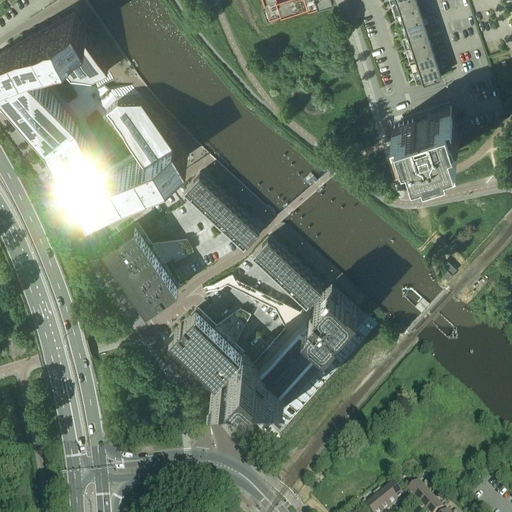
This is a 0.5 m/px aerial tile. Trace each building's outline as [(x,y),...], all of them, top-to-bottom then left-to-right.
[(263,0),(269,18),(300,8),(300,6),(308,3),(309,6),(325,0),(263,0)] [(419,6),(416,0),(397,0),(390,2),(394,14),(419,6)] [(423,17),(419,6),(394,14),(398,25),(423,17)] [(141,100),(120,109),(110,117),(145,155),(107,179),(75,127),(28,66),(55,51),(69,77),(89,82),(106,73),(84,34),(72,13),(46,28),(13,46),(0,53),(0,92),(43,148),(74,200),(87,220),(162,174),(187,158),(174,137),(141,100)] [(426,29),(423,17),(398,25),(401,37),(426,29)] [(430,40),(426,29),(401,37),(405,48),(430,40)] [(434,52),(430,40),(405,48),(409,60),(434,52)] [(438,63),(434,52),(409,60),(413,71),(438,63)] [(438,63),(413,71),(417,83),(441,75),(438,63)] [(407,143),(415,165),(457,152),(450,129),(458,126),(451,105),(428,112),(429,116),(417,120),(415,116),(392,124),(399,146),(407,143)] [(200,171),(184,187),(245,243),(248,240),(260,227),(200,171)] [(303,179),(319,192),(324,187),(311,172),(303,179)] [(287,202),(281,207),(292,217),(292,216),(295,210),(287,202)] [(135,223),(104,243),(147,306),(178,285),(135,223)] [(269,235),(254,252),(307,301),(323,285),(269,235)] [(440,272),(441,272),(449,280),(452,277),(454,273),(453,272),(457,268),(452,264),(446,259),(440,265),(443,268),(444,268),(440,272)] [(314,312),(303,324),(322,341),(338,324),(339,325),(356,306),(331,283),(314,302),(316,303),(310,309),(314,312)] [(432,324),(440,315),(423,298),(415,307),(432,324)] [(197,308),(171,335),(216,378),(242,352),(197,308)] [(300,327),(262,370),(279,385),(317,342),(300,327)] [(213,384),(211,386),(243,414),(253,423),(283,389),(279,385),(262,370),(242,352),(213,384)] [(390,485),(386,488),(398,502),(405,496),(391,478),(387,481),(390,485)] [(406,492),(412,499),(430,482),(427,479),(424,482),(425,484),(424,485),(419,480),(406,492)] [(419,505),(432,493),(428,489),(429,487),(430,488),(433,486),(430,482),(412,499),(419,505)] [(391,508),(398,502),(386,488),(383,490),(381,487),(377,490),(391,508)] [(375,497),(372,499),(383,511),(385,511),(391,508),(377,490),(373,493),(375,497)] [(419,505),(425,511),(443,495),(440,493),(436,496),(437,497),(436,498),(432,493),(419,505)] [(424,511),(438,511),(444,507),(440,502),(441,501),(442,502),(446,499),(443,495),(425,511),(424,511)] [(370,511),(383,511),(372,499),(368,502),(366,499),(363,502),(370,511)]
